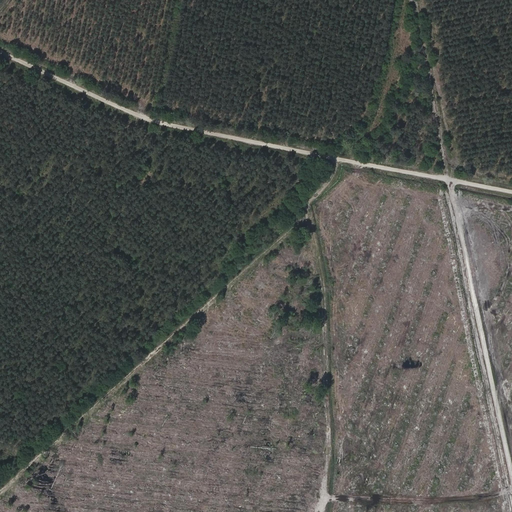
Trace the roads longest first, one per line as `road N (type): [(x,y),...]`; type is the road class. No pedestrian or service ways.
road 1 (track): [(0,52),(172,126),(511,191)]
road 2 (track): [(412,0),(511,472)]
road 3 (track): [(340,159),(309,201),(310,212),(0,493)]
